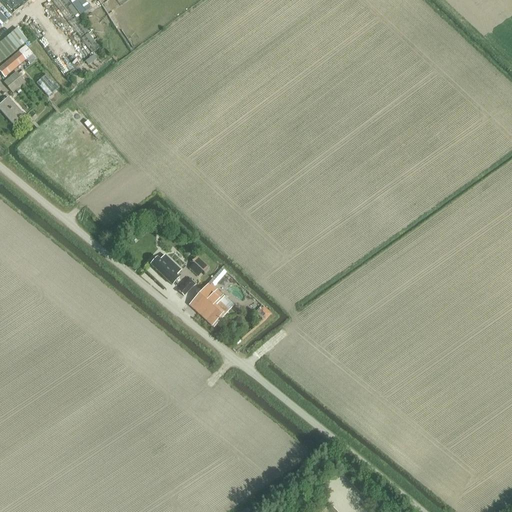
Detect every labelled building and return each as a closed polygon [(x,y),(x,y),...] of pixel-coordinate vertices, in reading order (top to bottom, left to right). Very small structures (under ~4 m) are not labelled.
[(83,0),(68,0),(80,17),(90,9),(83,0)] [(0,64),(4,61),(4,62),(17,51),(28,42),(17,29),(0,43),(0,64)] [(81,34),(80,63),(91,63),(91,52),(95,52),(95,35),(81,34)] [(0,74),(4,79),(26,61),(33,55),(25,46),(18,52),(19,53),(0,68),(0,74)] [(16,73),(8,79),(17,90),(26,83),(21,78),(25,74),(23,71),(18,75),(16,73)] [(50,98),(60,88),(47,74),(37,84),(50,98)] [(0,112),(13,127),(24,116),(8,98),(0,105),(0,112)] [(88,122),(84,125),(97,140),(100,137),(97,133),(88,122)] [(176,277),(181,272),(164,256),(160,261),(158,259),(151,266),(172,286),(178,279),(176,277)] [(198,278),(203,272),(204,274),(209,268),(197,258),(192,263),(194,264),(189,270),(198,278)] [(184,297),(195,285),(189,280),(178,292),(184,297)] [(206,289),(191,306),(196,311),(213,326),(221,316),(223,318),(229,311),(234,306),(225,297),(210,285),(206,289)] [(264,309),(259,314),(265,320),(270,315),(264,309)]
